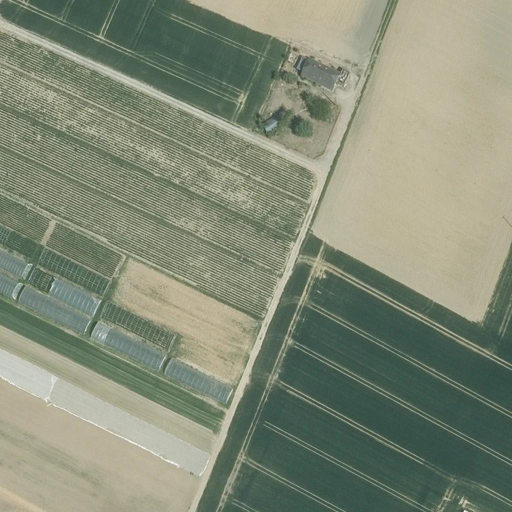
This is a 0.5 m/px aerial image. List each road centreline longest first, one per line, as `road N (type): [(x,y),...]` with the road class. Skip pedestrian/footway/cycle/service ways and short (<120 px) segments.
road 1 (track): [(358,98),(337,154),(317,164),(0,20)]
road 2 (track): [(327,164),(192,511)]
